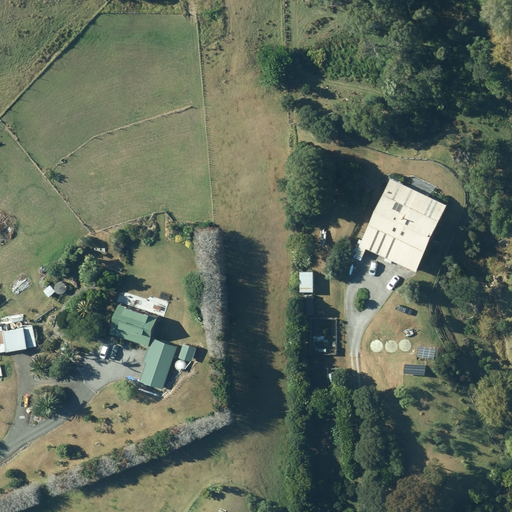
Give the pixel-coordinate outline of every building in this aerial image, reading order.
[(453,201),(396,174),(357,253),(365,257),(370,248),(418,272),(453,201)] [(317,269),(303,270),(304,290),(317,290),(317,269)] [(123,300),(112,331),(151,344),(161,313),(123,300)] [(0,351),(39,345),(35,324),(0,329),(0,351)] [(183,344),(158,336),(143,381),(168,389),(183,344)] [(205,350),(193,344),(188,356),(199,361),(205,350)] [(342,355),(317,355),(317,396),(343,395),(342,355)]
